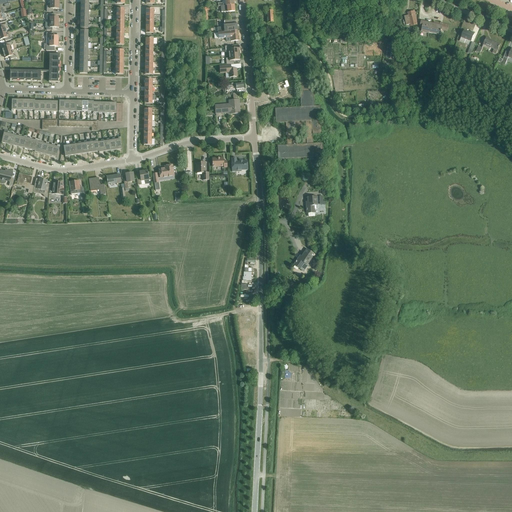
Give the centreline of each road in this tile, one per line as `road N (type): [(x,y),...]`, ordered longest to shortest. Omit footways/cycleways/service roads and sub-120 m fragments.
road 1 (residential): [(259,405),(253,137)]
road 2 (residential): [(253,137),(240,0)]
road 3 (residential): [(0,156),(55,169),(130,160)]
road 4 (residential): [(130,160),(183,142),(253,137)]
